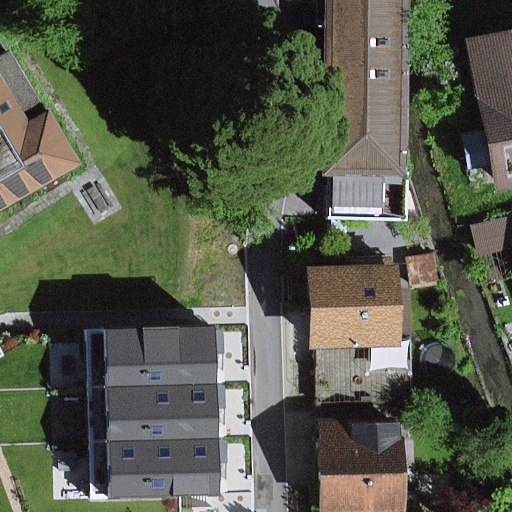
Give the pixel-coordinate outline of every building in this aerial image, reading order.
[(327,0),(326,89),(325,219),(403,221),(404,172),(398,171),(401,0),(327,0)] [(493,162),(497,183),(511,179),(511,39),(470,48),(487,132),(493,162)] [(0,209),(72,165),(2,57),(0,58),(0,209)] [(487,132),(462,137),(468,167),(493,162),(487,132)] [(504,223),(475,229),(479,250),(509,244),(504,223)] [(410,404),(409,341),(388,342),(387,262),(353,263),(353,275),(311,276),(314,406),(410,404)] [(215,323),(97,328),(100,387),(132,386),(134,432),(220,429),(215,323)] [(414,511),(414,494),(397,495),(395,426),(350,427),(350,442),(319,443),(320,511),(414,511)] [(350,427),(318,428),(319,443),(350,442),(350,427)] [(231,511),(231,499),(57,510),(56,511),(231,511)]
